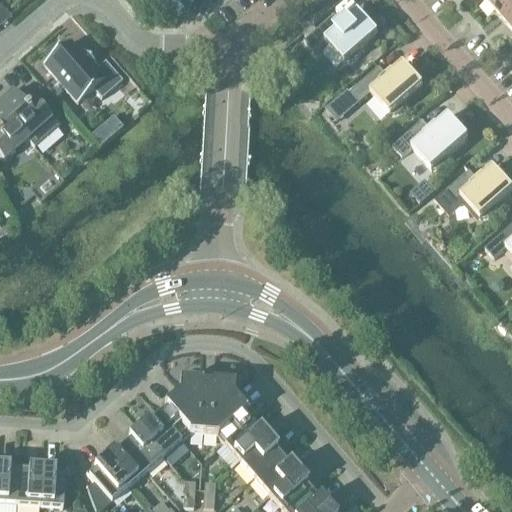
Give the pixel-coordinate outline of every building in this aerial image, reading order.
[(166,0),(175,10),(183,3),(186,0),(166,0)] [(511,0),(489,0),(486,3),(501,21),(511,11),(511,0)] [(511,11),(501,21),(511,33),(511,11)] [(307,41),(304,44),(313,55),(325,44),(345,67),(346,66),(348,66),(351,65),(353,64),(356,62),(358,60),(359,58),(360,56),(360,53),(378,38),(358,14),(343,27),(334,17),(316,33),(307,41)] [(312,28),(303,37),(307,41),(316,33),(312,28)] [(70,44),(41,68),(77,109),(99,90),(105,97),(120,84),(105,67),(100,72),(88,59),(85,61),(70,44)] [(379,69),(349,96),(358,107),(370,96),(390,119),(391,118),(394,118),(396,117),(399,116),(401,114),(403,112),(404,110),(405,108),(406,105),(423,90),(403,66),(389,79),(387,78),(379,69)] [(0,104),(0,111),(27,143),(34,150),(58,130),(51,122),(59,115),(38,92),(30,98),(23,90),(14,98),(12,95),(0,104)] [(345,102),(341,97),(331,106),(340,116),(345,112),(345,102)] [(27,143),(0,111),(0,160),(3,164),(27,143)] [(422,123),(392,149),(402,160),(412,151),(431,174),(432,173),(434,173),(435,173),(436,173),(437,172),(438,172),(439,171),(440,171),(441,170),(442,169),(443,169),(444,168),(445,167),(445,166),(446,165),(446,163),(447,162),(447,161),(447,160),(468,142),(448,118),(432,132),(430,132),(422,123)] [(108,143),(99,132),(91,139),(100,150),(108,143)] [(488,220),(489,220),(490,219),(491,218),(492,218),(492,217),(493,217),(493,216),(494,215),(494,214),(495,213),(495,212),(496,211),(496,210),(496,209),(511,194),(511,191),(493,170),(479,182),(477,182),(469,173),(434,204),(443,215),(461,200),(480,222),(481,221),(482,221),(483,222),(484,221),(485,221),(486,221),(487,221),(488,220)] [(0,172),(0,191),(1,193),(8,189),(0,172)] [(511,227),(484,252),(494,262),(506,252),(511,258),(511,227)] [(216,440),(224,449),(253,424),(233,400),(234,387),(212,386),(212,391),(201,390),(201,385),(179,384),(178,396),(155,417),(180,446),(190,438),(216,440)] [(163,461),(180,446),(155,417),(137,432),(163,461)] [(224,449),(239,466),(268,441),(253,424),(224,449)] [(146,476),(163,461),(137,432),(120,447),(146,476)] [(239,466),(254,483),(283,458),(268,441),(239,466)] [(128,491),(146,476),(120,447),(103,462),(128,491)] [(254,483),(269,501),(298,475),(283,458),(254,483)] [(111,506),(128,491),(103,462),(85,477),(111,506)] [(0,508),(16,509),(19,470),(19,466),(0,465),(0,508)] [(19,470),(16,509),(17,509),(39,511),(41,472),(42,468),(19,466),(19,470)] [(41,472),(39,511),(57,511),(61,511),(65,474),(65,470),(42,468),(41,472)] [(269,501),(278,511),(290,511),(313,492),(298,475),(269,501)] [(64,478),(63,494),(79,495),(73,479),(64,478)] [(184,486),(183,498),(194,499),(195,486),(184,486)] [(204,487),(203,500),(214,500),(214,488),(204,487)] [(290,511),(325,511),(328,510),(313,492),(290,511)] [(192,511),(194,499),(183,498),(183,511),(191,511),(192,511)] [(212,511),(214,500),(203,500),(202,511),(212,511)]
